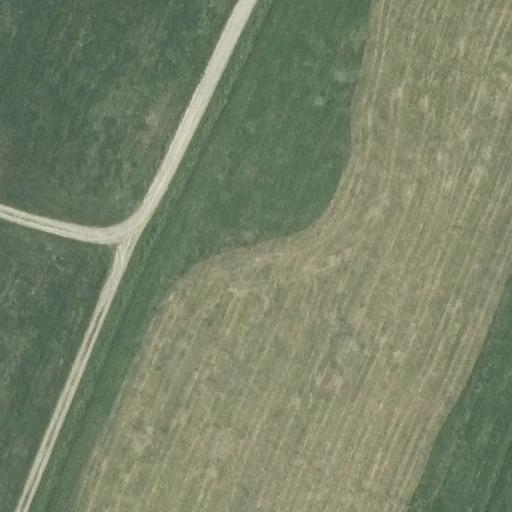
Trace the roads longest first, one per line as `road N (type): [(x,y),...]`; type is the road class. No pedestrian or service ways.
road 1 (track): [(20,511),(124,241)]
road 2 (track): [(124,241),(247,0)]
road 3 (track): [(124,241),(0,211)]
